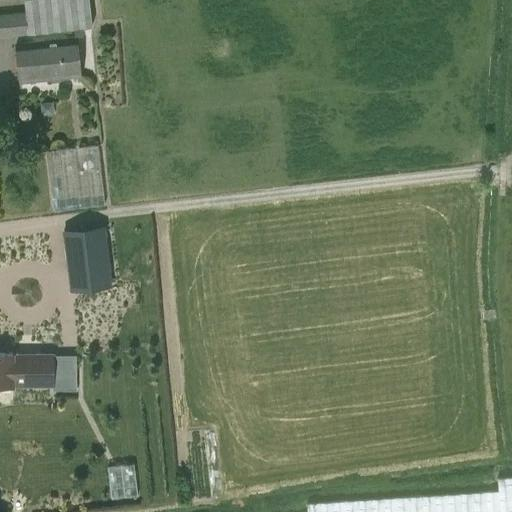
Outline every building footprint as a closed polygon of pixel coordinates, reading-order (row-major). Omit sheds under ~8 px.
[(23,0),(24,11),(0,14),(0,38),(27,35),(28,35),(92,27),(89,0),(23,0)] [(16,43),(20,81),(79,75),(75,37),(16,43)] [(97,146),(47,151),(53,211),(104,206),(97,146)] [(109,284),(103,225),(63,229),(69,289),(109,284)] [(0,385),(52,386),(52,353),(0,353),(0,385)] [(511,511),(511,477),(497,478),(498,491),(400,498),(306,503),(306,511),(511,511)]
